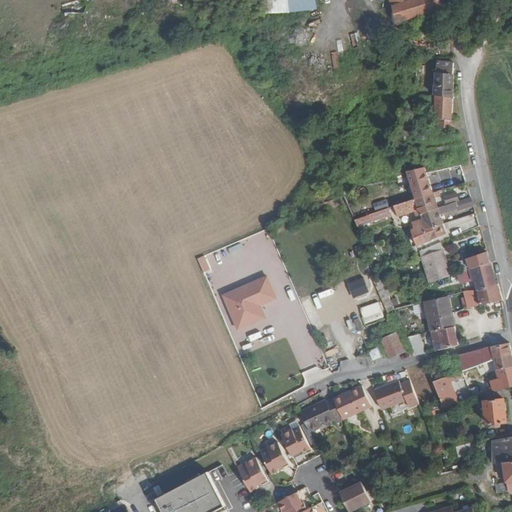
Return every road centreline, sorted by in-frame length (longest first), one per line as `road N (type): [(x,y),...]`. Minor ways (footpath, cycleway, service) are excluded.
road 1 (residential): [(222,436),(325,380),(511,335)]
road 2 (residential): [(511,284),(470,111),(468,57)]
road 3 (track): [(83,511),(222,436)]
